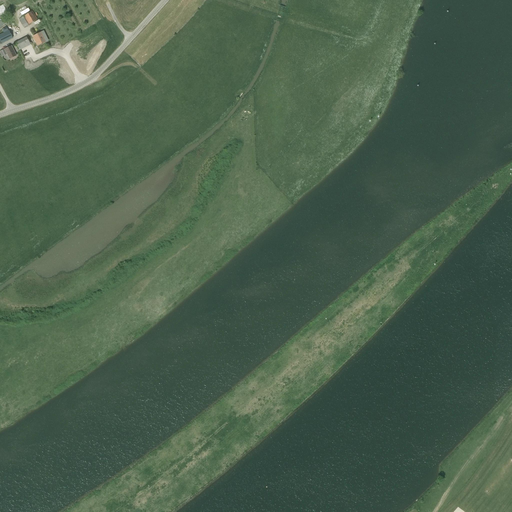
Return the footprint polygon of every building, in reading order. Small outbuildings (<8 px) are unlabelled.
[(32,11),(19,19),(24,27),(37,19),(32,11)] [(8,31),(6,27),(2,29),(4,33),(0,34),(0,44),(13,38),(9,30),(8,31)] [(38,45),(45,42),(41,33),(34,36),(38,45)] [(19,50),(31,45),(27,37),(16,42),(19,50)] [(9,59),(16,56),(12,46),(4,49),(9,59)]
